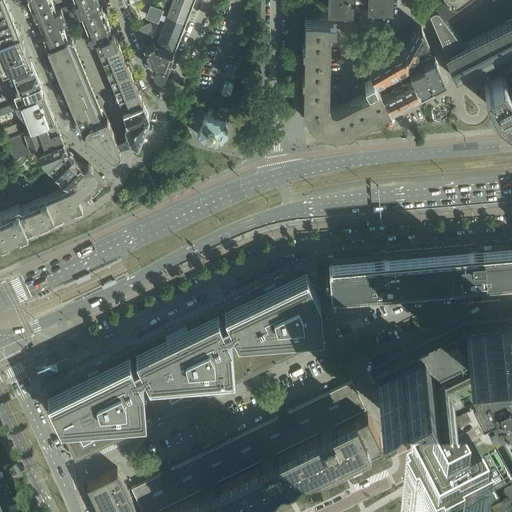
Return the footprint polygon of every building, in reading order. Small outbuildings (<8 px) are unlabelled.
[(6,0),(0,0),(0,10),(10,7),(6,0)] [(66,39),(61,27),(59,23),(67,20),(62,8),(54,11),(51,2),(49,0),(28,0),(29,1),(33,10),(37,19),(38,19),(40,24),(38,25),(40,30),(43,29),(45,34),(43,35),(48,47),(66,39)] [(78,0),(79,1),(72,4),(77,16),(84,13),(86,17),(104,10),(102,4),(100,5),(98,0),(78,0)] [(174,50),(193,0),(171,0),(169,6),(165,4),(166,0),(156,0),(155,4),(150,2),(146,15),(155,19),(154,22),(159,24),(156,31),(156,33),(150,35),(153,42),(155,41),(156,44),(174,50)] [(329,0),(329,9),(353,9),(353,1),(350,1),(349,0),(329,0)] [(370,6),(369,10),(391,10),(391,7),(390,7),(391,1),(391,0),(369,0),(370,0),(371,0),(370,6)] [(511,0),(444,0),(441,2),(432,9),(430,10),(430,11),(431,14),(456,73),(511,43),(511,0)] [(72,4),(62,8),(67,20),(77,16),(72,4)] [(10,7),(0,10),(0,20),(13,15),(10,7)] [(114,32),(112,26),(111,26),(104,10),(86,17),(92,33),(85,36),(88,42),(91,41),(91,42),(92,42),(91,41),(95,40),(102,37),(114,32)] [(13,15),(0,20),(0,29),(17,24),(13,15)] [(336,18),(307,17),(306,18),(305,18),(305,19),(304,43),(307,43),(307,53),(304,53),(304,73),(306,73),(306,83),(304,83),(303,100),(303,102),(303,104),(303,105),(304,107),(304,110),(308,108),(311,116),(308,117),(312,123),(313,124),(314,126),(315,127),(318,128),(319,129),(321,130),(323,131),(324,132),(326,132),(328,133),(330,133),(331,133),(334,134),(338,133),(340,133),(343,132),(347,132),(346,129),(354,125),(355,127),(372,119),(371,116),(381,111),(382,114),(391,109),(383,94),(370,70),(361,74),(371,93),(340,110),(336,111),(332,110),(329,108),(327,105),(326,102),(326,87),(326,85),(327,72),(327,70),(328,28),(336,28),(336,18)] [(150,22),(139,26),(143,38),(150,35),(156,33),(156,31),(155,32),(150,22)] [(17,24),(0,29),(0,39),(20,32),(17,24)] [(431,48),(422,27),(417,24),(410,37),(421,53),(431,48)] [(0,39),(0,62),(1,64),(3,69),(11,67),(10,65),(30,58),(31,58),(28,53),(25,45),(20,32),(0,39)] [(119,42),(114,32),(102,37),(95,40),(99,50),(119,42)] [(105,117),(96,96),(72,37),(66,39),(48,47),(81,127),(82,128),(82,130),(84,131),(85,132),(85,133),(110,154),(111,154),(112,155),(113,155),(114,155),(115,155),(116,155),(117,155),(118,154),(119,154),(119,153),(120,152),(120,151),(121,150),(121,149),(121,148),(120,147),(107,115),(105,117)] [(421,53),(410,37),(403,50),(408,59),(407,63),(408,64),(421,60),(421,53)] [(174,50),(156,44),(155,41),(153,42),(146,45),(158,73),(162,74),(165,73),(168,65),(174,50)] [(122,52),(119,42),(99,50),(103,60),(122,52)] [(446,81),(431,48),(421,53),(421,60),(434,86),(446,81)] [(403,51),(391,57),(405,82),(412,78),(408,64),(407,63),(408,59),(403,50),(403,51)] [(126,61),(122,52),(103,60),(107,69),(126,61)] [(391,57),(381,63),(395,88),(402,84),(405,82),(391,57)] [(12,71),(15,78),(36,71),(31,59),(11,66),(13,71),(12,71)] [(434,86),(421,60),(408,64),(412,78),(421,94),(434,86)] [(130,71),(126,61),(107,69),(111,79),(130,71)] [(381,63),(370,70),(383,94),(393,89),(395,88),(381,63)] [(511,69),(484,84),(497,109),(498,111),(509,119),(511,119),(511,69)] [(36,71),(15,78),(19,90),(40,82),(36,71)] [(134,81),(131,71),(130,71),(111,79),(115,89),(134,81)] [(412,78),(405,82),(402,84),(411,99),(421,94),(412,78)] [(138,90),(134,81),(115,89),(119,98),(138,90)] [(19,90),(16,91),(19,100),(20,100),(42,92),(43,91),(40,82),(19,90)] [(402,84),(395,88),(393,89),(401,104),(411,99),(402,84)] [(393,89),(383,94),(391,109),(401,104),(393,89)] [(142,100),(139,91),(138,90),(119,98),(123,109),(143,101),(142,100)] [(20,100),(30,129),(56,120),(55,119),(43,91),(42,92),(20,100)] [(148,110),(147,109),(144,102),(143,101),(123,109),(127,117),(128,120),(127,120),(132,120),(149,113),(148,111),(148,110)] [(141,134),(147,118),(148,119),(148,118),(148,117),(149,116),(149,115),(149,114),(149,113),(132,120),(127,120),(125,125),(132,140),(138,143),(141,135),(141,134)] [(206,115),(198,134),(218,142),(218,140),(219,141),(220,141),(221,141),(222,140),(223,139),(223,138),(224,137),(225,137),(226,136),(226,135),(227,134),(227,133),(227,132),(227,131),(227,130),(226,130),(227,129),(227,128),(227,127),(227,126),(227,125),(226,124),(225,123),(225,122),(206,115)] [(24,131),(7,138),(14,157),(31,151),(30,148),(39,145),(40,148),(64,139),(56,120),(30,129),(24,131)] [(64,139),(40,148),(43,155),(44,157),(42,159),(50,167),(52,165),(68,149),(64,139)] [(68,149),(52,165),(50,167),(58,175),(76,158),(68,149)] [(15,160),(11,150),(3,153),(8,164),(15,160)] [(76,158),(58,175),(61,178),(61,179),(66,184),(67,183),(72,179),(84,167),(76,158)] [(0,236),(0,238),(7,235),(6,233),(21,227),(22,229),(27,226),(28,229),(35,226),(34,225),(48,218),(49,220),(61,215),(61,213),(75,207),(76,209),(82,206),(79,197),(84,192),(86,194),(103,178),(89,163),(84,167),(72,179),(76,183),(74,186),(20,209),(19,206),(0,214),(0,236)] [(511,287),(511,238),(334,253),(333,253),(328,254),(332,303),(511,287)] [(314,258),(216,305),(248,373),(323,337),(317,265),(314,258)] [(248,373),(216,305),(127,348),(160,416),(248,373)] [(511,318),(465,323),(374,367),(388,395),(385,397),(402,433),(419,425),(418,422),(497,384),(511,376),(511,318)] [(160,416),(127,348),(42,389),(75,457),(160,416)] [(292,481),(293,483),(294,482),(293,481),(302,477),(302,478),(303,478),(303,477),(312,472),(312,473),(313,473),(313,472),(322,468),(323,468),(323,467),(331,463),(332,464),(333,463),(332,461),(350,452),(351,454),(352,454),(352,453),(361,449),(361,450),(362,449),(361,448),(370,444),(371,445),(372,444),(371,444),(380,439),(380,440),(381,440),(368,411),(337,426),(336,422),(366,408),(352,380),(132,487),(143,511),(150,511),(159,508),(200,488),(202,492),(181,502),(186,511),(226,511),(233,509),(234,511),(235,511),(235,510),(243,506),(244,506),(245,506),(244,505),(253,501),(254,502),(255,501),(254,500),(263,496),(264,497),(264,496),(273,491),(273,492),(274,492),(273,490),(292,481)] [(428,500),(419,505),(422,511),(511,511),(511,485),(496,458),(492,460),(482,466),(436,492),(438,494),(435,496),(428,500)] [(139,511),(118,467),(87,482),(88,483),(89,482),(94,493),(93,494),(94,495),(94,494),(100,505),(99,505),(99,507),(100,506),(103,511),(186,511),(181,502),(165,509),(163,511),(161,511),(159,508),(150,511),(139,511)]
